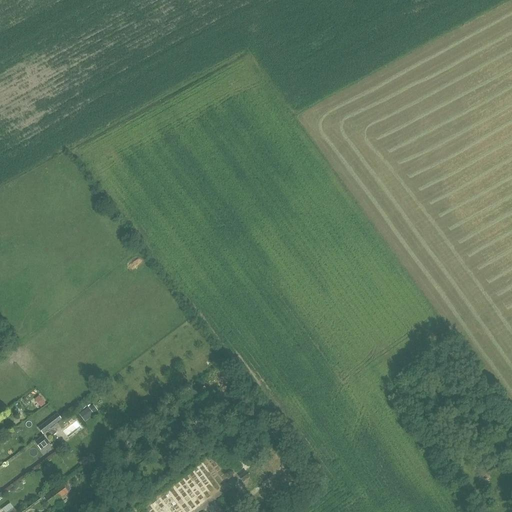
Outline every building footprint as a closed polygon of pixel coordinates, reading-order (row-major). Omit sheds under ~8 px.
[(39,396),(34,399),(41,407),(45,404),(39,396)] [(85,422),(94,415),(88,407),(79,414),(85,422)] [(56,414),(42,425),(47,431),(49,430),(53,426),(62,419),(61,418),(57,413),(56,414)] [(238,475),(239,476),(243,481),(249,476),(245,470),(238,475)] [(66,482),(62,484),(46,497),(51,504),(68,492),(67,491),(71,489),(66,482)]
